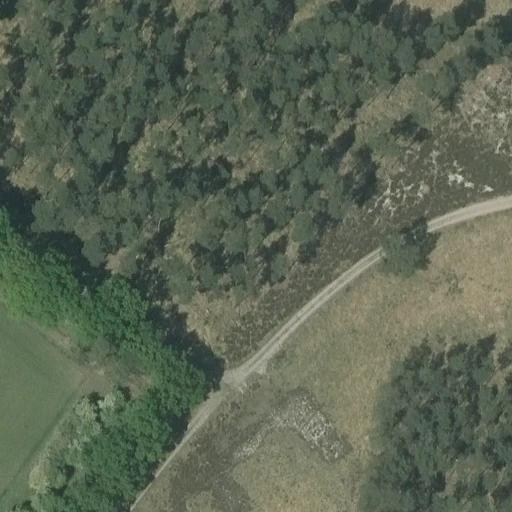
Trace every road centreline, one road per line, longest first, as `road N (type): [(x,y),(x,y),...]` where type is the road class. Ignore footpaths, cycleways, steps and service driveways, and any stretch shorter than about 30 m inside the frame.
road 1 (track): [(226,392),(319,306),(415,239),(511,206)]
road 2 (track): [(0,227),(226,392)]
road 3 (track): [(134,511),(226,392)]
